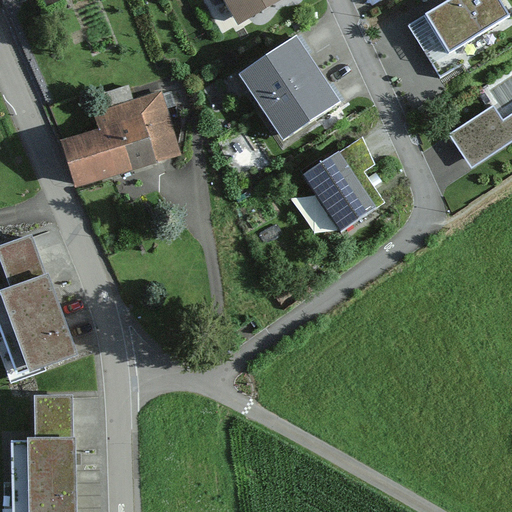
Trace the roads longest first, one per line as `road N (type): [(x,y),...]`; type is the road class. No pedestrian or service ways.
road 1 (residential): [(209,384),(416,237),(427,219),(422,187),(336,0)]
road 2 (residential): [(0,55),(80,242),(114,370)]
road 3 (residential): [(209,384),(430,511)]
road 4 (residential): [(114,370),(120,511)]
